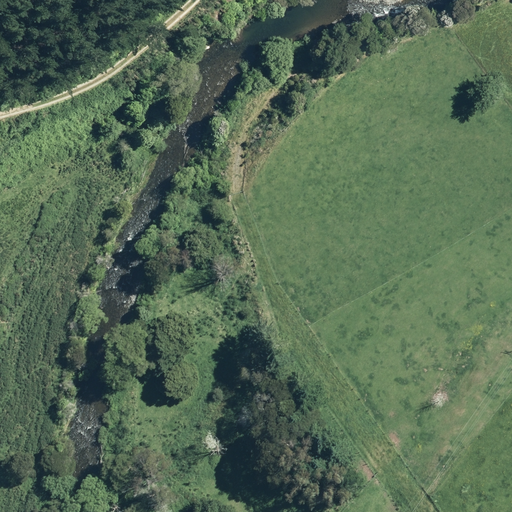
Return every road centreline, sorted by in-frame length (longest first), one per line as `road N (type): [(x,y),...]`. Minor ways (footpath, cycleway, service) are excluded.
road 1 (track): [(419,511),(279,303),(239,198),(242,139),(265,100),(333,38),(353,0)]
road 2 (unclassified): [(194,0),(110,77),(0,118)]
